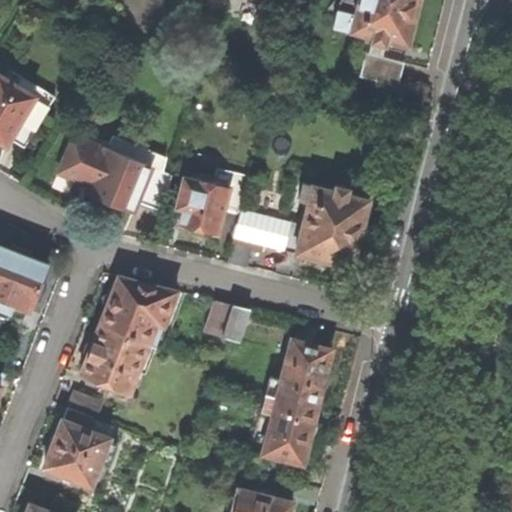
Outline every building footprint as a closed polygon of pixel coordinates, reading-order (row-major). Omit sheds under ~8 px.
[(419,0),(359,0),(356,12),(340,8),(336,26),(374,35),(373,40),(386,44),(387,39),(409,44),(417,9),(419,0)] [(406,60),(367,50),(361,75),(400,85),(406,60)] [(12,137),(26,145),(53,98),(9,70),(6,74),(0,70),(0,138),(8,144),(12,137)] [(139,199),(163,210),(173,172),(124,152),(129,140),(116,134),(110,146),(107,145),(87,192),(116,203),(134,210),(139,199)] [(195,226),(219,232),(225,207),(240,212),(249,174),(220,166),(216,183),(184,174),(177,205),(185,207),(181,222),(195,226)] [(296,252),(353,267),(363,230),(371,199),(349,193),(350,188),(337,185),(336,190),(305,182),(301,199),(310,201),(296,252)] [(247,239),(274,245),(281,216),(255,209),(247,239)] [(0,298),(13,303),(30,310),(40,285),(48,264),(33,258),(33,256),(30,252),(15,246),(10,247),(10,249),(0,245),(0,298)] [(107,310),(100,326),(149,344),(157,324),(163,326),(165,326),(177,292),(147,284),(120,277),(113,292),(106,295),(103,303),(107,310)] [(0,313),(8,316),(13,303),(0,298),(0,313)] [(232,306),(216,302),(206,332),(223,336),(232,306)] [(250,310),(232,306),(223,336),(240,341),(250,310)] [(157,324),(149,344),(155,347),(163,326),(157,324)] [(88,359),(81,376),(129,394),(149,344),(100,326),(94,341),(91,341),(88,343),(86,347),(84,352),(85,354),(85,356),(88,359)] [(287,363),(327,373),(332,350),(309,345),(292,340),(287,363)] [(282,380),(278,398),(317,408),(322,390),(327,389),(328,382),(325,379),(327,373),(287,363),(282,380)] [(267,395),(278,398),(282,380),(271,377),(267,395)] [(74,393),(68,409),(94,419),(97,420),(103,404),(74,393)] [(273,415),(278,398),(267,395),(262,412),(273,415)] [(269,431),(309,441),(310,436),(315,434),(316,430),(317,427),(314,423),(317,408),(278,398),(273,415),(269,431)] [(89,431),(94,419),(68,409),(63,421),(89,431)] [(97,420),(94,419),(89,431),(110,439),(115,427),(97,420)] [(101,461),(109,442),(110,439),(89,431),(63,421),(53,448),(45,466),(92,485),(101,461)] [(306,454),(309,441),(269,431),(263,455),(303,465),(306,454)] [(118,445),(109,442),(101,461),(111,465),(118,445)] [(292,464),(266,457),(261,474),(288,481),(292,464)] [(290,511),(293,503),(240,489),(233,511),(290,511)]
